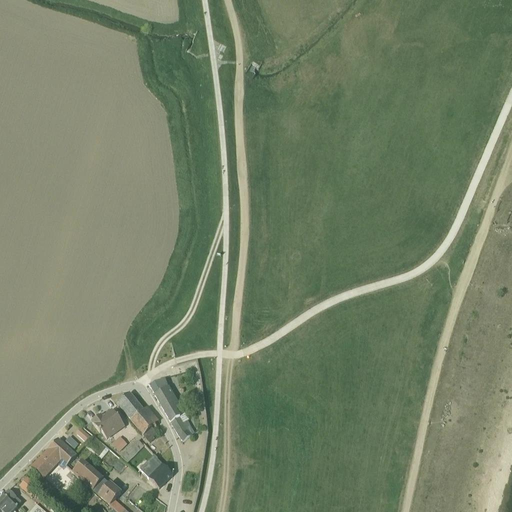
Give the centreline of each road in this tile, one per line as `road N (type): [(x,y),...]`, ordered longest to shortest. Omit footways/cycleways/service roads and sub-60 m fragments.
road 1 (track): [(224,0),(240,55),(245,249),(232,357)]
road 2 (track): [(456,302),(405,511)]
road 3 (residential): [(135,391),(91,402),(0,491)]
road 4 (track): [(511,152),(456,302)]
road 5 (track): [(221,511),(232,357)]
road 6 (unclassified): [(171,511),(178,466),(166,431),(135,391)]
